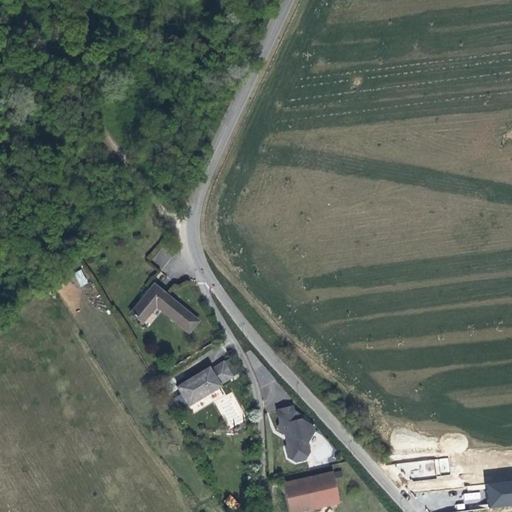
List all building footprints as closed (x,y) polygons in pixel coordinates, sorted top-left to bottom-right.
[(167,272),(167,251),(157,251),(157,272),(167,272)] [(81,269),(73,273),(80,286),(88,282),(81,269)] [(202,326),(158,290),(153,297),(135,318),(147,328),(161,311),(193,338),(202,326)] [(193,409),(241,385),(233,369),(219,376),(218,373),(203,380),(184,390),(193,409)] [(294,418),(291,412),(289,413),(293,418),(308,447),(314,437),(313,434),(301,426),(303,423),(294,418)] [(293,418),(289,413),(276,417),(280,430),(278,433),(279,436),(288,442),(289,448),(286,454),(288,464),(296,468),(305,466),(309,458),(307,449),(308,447),(293,418)] [(283,490),(287,511),(322,511),(340,508),(333,478),(283,490)] [(487,506),(511,504),(511,480),(486,482),(487,506)] [(479,492),(464,494),(465,501),(480,499),(479,492)] [(234,511),(241,504),(229,494),(223,501),(234,511)]
